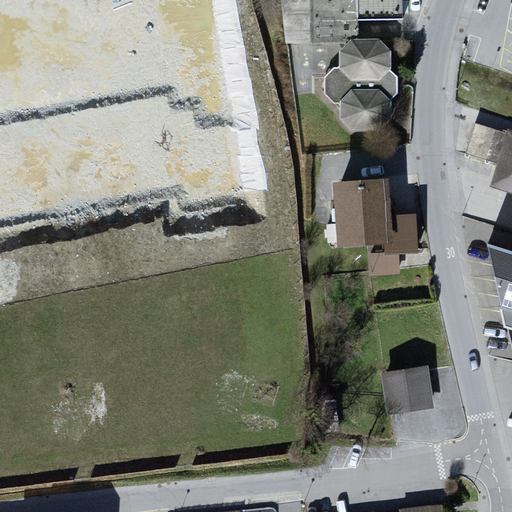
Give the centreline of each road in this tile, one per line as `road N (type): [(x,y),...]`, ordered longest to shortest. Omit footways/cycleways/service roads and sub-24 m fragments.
road 1 (residential): [(450,0),(432,126),(487,455)]
road 2 (residential): [(65,511),(487,455)]
